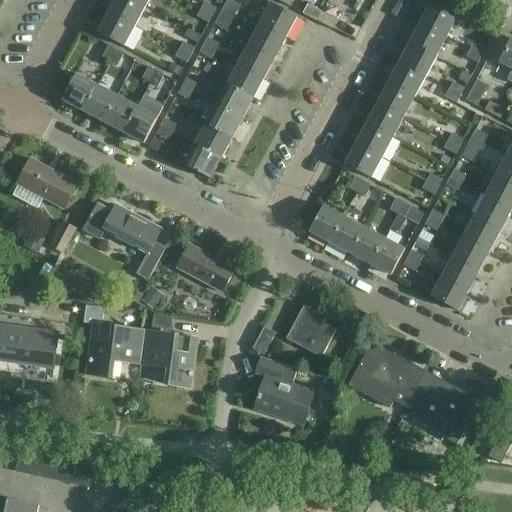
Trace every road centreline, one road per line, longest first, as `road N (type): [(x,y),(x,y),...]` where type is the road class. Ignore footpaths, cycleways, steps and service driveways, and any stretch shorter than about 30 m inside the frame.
road 1 (residential): [(265,247),(17,116)]
road 2 (residential): [(265,247),(394,0)]
road 3 (residential): [(511,367),(500,372),(282,256)]
road 4 (residential): [(80,0),(17,116)]
road 5 (residential): [(227,374),(282,256)]
